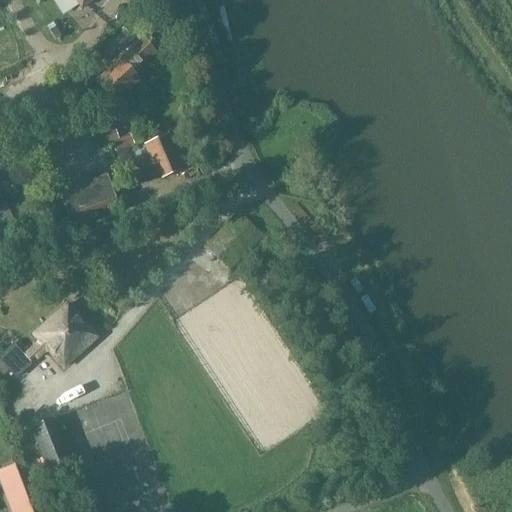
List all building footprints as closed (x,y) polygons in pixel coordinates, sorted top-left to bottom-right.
[(73,0),(79,9),(93,0),(73,0)] [(142,39),(94,82),(114,104),(139,81),(133,74),(155,53),(142,39)] [(119,142),(112,124),(90,132),(97,150),(119,142)] [(147,153),(121,166),(131,190),(159,177),(160,180),(182,169),(166,135),(144,145),(147,153)] [(115,203),(105,174),(57,192),(68,220),(115,203)] [(230,272),(261,237),(237,215),(206,250),(230,272)] [(63,368),(96,337),(67,307),(34,338),(38,341),(23,355),(13,344),(0,355),(0,363),(15,379),(31,364),(29,362),(34,358),(37,361),(48,352),(63,368)] [(46,473),(69,464),(52,420),(29,428),(46,473)] [(13,466),(0,470),(0,486),(8,508),(27,501),(13,466)]
